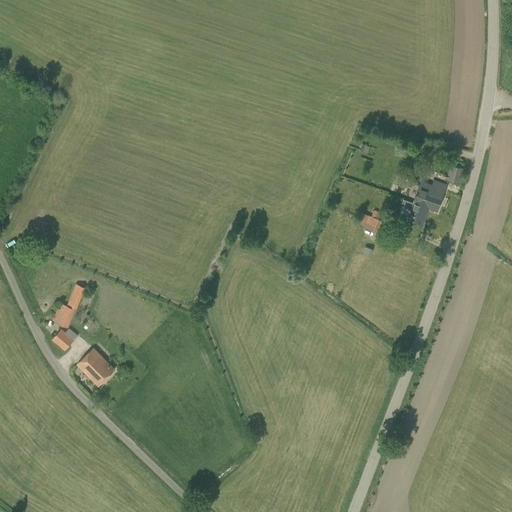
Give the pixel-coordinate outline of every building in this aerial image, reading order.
[(368,152),(370,146),(362,144),(360,150),(368,152)] [(447,181),(459,184),(463,169),(451,166),(447,181)] [(420,186),(414,203),(413,204),(422,207),(421,210),(427,213),(428,209),(436,212),(444,191),(447,184),(433,180),(432,184),(422,181),(420,186)] [(413,204),(414,203),(403,199),(401,206),(411,210),(407,220),(422,226),(427,213),(421,210),(422,207),(413,204)] [(378,233),(382,221),(378,219),(380,212),(374,210),(372,216),(363,213),(359,223),(364,225),(364,228),(378,233)] [(60,303),(52,321),(68,328),(75,310),(76,310),(85,288),(76,284),(66,306),(60,303)] [(52,340),(65,351),(78,335),(69,328),(65,332),(61,329),(52,340)] [(77,365),(88,375),(98,386),(114,369),(93,348),(77,365)]
